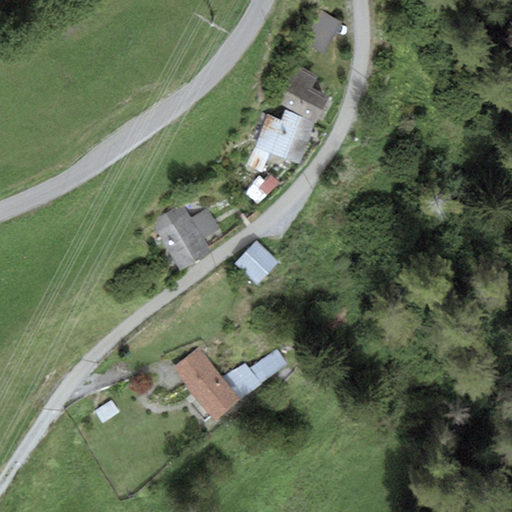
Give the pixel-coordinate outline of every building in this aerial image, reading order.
[(337,25),(317,15),(301,44),(322,55),(337,25)] [(315,77),(296,67),(278,102),(315,121),(326,101),(308,91),(315,77)] [(314,123),(285,112),(282,122),(268,116),(249,164),(260,168),(267,150),(298,162),(314,123)] [(182,205),(153,226),(180,264),(209,244),(182,205)] [(255,240),(234,263),(256,284),(277,261),(255,240)] [(197,348),(173,369),(214,416),(239,395),(197,348)]
